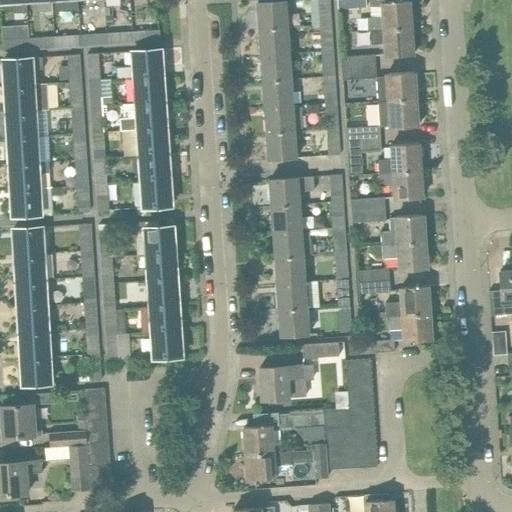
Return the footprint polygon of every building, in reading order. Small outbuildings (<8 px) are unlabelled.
[(25,0),(0,0),(0,2),(12,1),(13,12),(24,12),(23,1),(25,0)] [(25,0),(32,0),(39,0),(40,11),(52,10),(51,0),(25,0)] [(319,0),(321,25),(333,24),(331,0),(319,0)] [(368,30),(371,30),(411,27),(410,16),(414,16),(413,3),(409,3),(409,0),(408,0),(397,1),(397,0),(371,0),(371,6),(381,5),(382,16),(367,17),(368,30)] [(259,29),(287,26),(285,1),(277,1),(257,3),(259,29)] [(74,35),(54,36),(54,47),(83,45),(82,27),(81,23),(81,18),(73,18),(74,35)] [(334,50),(333,24),(321,25),(322,51),(334,50)] [(107,44),(107,33),(106,25),(82,27),(83,45),(107,44)] [(287,26),(259,29),(261,55),(289,53),(287,26)] [(383,29),(371,30),(372,44),(384,43),(385,57),(413,55),(411,27),(383,29)] [(158,31),(132,32),(133,43),(159,41),(158,31)] [(133,43),(132,32),(107,33),(107,44),(133,43)] [(54,36),(27,38),(28,48),(54,47),(54,36)] [(28,48),(27,38),(1,39),(1,50),(28,48)] [(134,77),(162,75),(161,49),(132,51),(133,65),(116,66),(117,78),(134,77)] [(334,50),(322,51),(324,77),(335,77),(334,50)] [(90,80),(102,79),(100,53),(88,54),(90,80)] [(289,53),(261,55),(262,81),(291,79),(289,53)] [(69,81),(81,80),(79,54),(68,55),(69,81)] [(341,68),(375,65),(374,54),(340,57),(341,68)] [(5,85),(32,84),(32,70),(43,69),(42,57),(3,59),(5,85)] [(375,65),(341,68),(342,79),(376,76),(375,65)] [(414,71),(386,73),(377,74),(379,102),(416,99),(414,71)] [(162,75),(134,77),(135,103),(164,101),(162,75)] [(336,103),(335,77),(324,77),(325,103),(336,103)] [(103,96),(102,79),(90,80),(92,106),(103,106),(103,105),(112,104),(111,96),(103,96)] [(291,79),(262,81),(264,107),(292,105),(291,79)] [(81,80),(69,81),(71,107),(83,107),(81,80)] [(44,83),(32,84),(5,85),(6,111),(34,110),(46,109),(44,83)] [(416,99),(379,102),(380,126),(390,125),(390,128),(417,127),(416,99)] [(166,127),(164,101),(135,103),(137,130),(166,127)] [(336,103),(325,103),(327,129),(338,129),(336,103)] [(294,131),(292,105),(264,107),(266,133),(294,131)] [(103,106),(92,106),(94,132),(105,132),(103,106)] [(83,107),(71,107),(73,134),(84,133),(83,107)] [(35,136),(34,110),(6,111),(8,138),(35,136)] [(346,139),(380,137),(379,126),(345,128),(346,139)] [(168,153),(166,127),(137,130),(139,156),(168,153)] [(327,129),(326,129),(315,130),(317,156),(339,154),(338,129),(327,129)] [(296,157),(294,131),(266,133),(268,159),(288,158),(296,157)] [(105,132),(94,132),(95,159),(107,158),(105,132)] [(86,159),(84,133),(73,134),(74,160),(86,159)] [(37,162),(35,136),(8,138),(9,164),(37,162)] [(381,149),(380,137),(346,139),(347,151),(381,149)] [(391,144),(392,160),(379,161),(380,173),(420,171),(419,143),(391,144)] [(169,180),(168,153),(139,156),(141,182),(169,180)] [(107,158),(95,159),(97,185),(109,184),(107,158)] [(88,185),(86,159),(74,160),(76,186),(88,185)] [(39,188),(37,162),(9,164),(11,190),(39,188)] [(422,198),(420,171),(380,173),(381,186),(394,185),(395,200),(402,199),(422,198)] [(313,176),(269,179),(271,205),(299,203),(299,191),(314,190),(313,176)] [(169,180),(141,182),(142,208),(151,207),(171,206),(169,180)] [(110,209),(109,184),(97,185),(99,210),(110,209)] [(88,185),(76,186),(78,212),(89,211),(88,185)] [(39,188),(11,190),(12,216),(32,215),(40,214),(39,188)] [(350,211),(385,208),(384,196),(350,199),(350,211)] [(344,200),(333,201),(334,227),(346,226),(344,200)] [(299,203),(271,205),(273,232),(301,229),(299,203)] [(385,208),(350,211),(351,222),(386,219),(385,208)] [(423,214),(396,216),(391,216),(392,231),(381,232),(382,244),(425,241),(423,214)] [(80,250),(92,249),(90,224),(79,225),(80,250)] [(15,254),(42,253),(41,226),(13,228),(15,254)] [(146,254),(175,252),(173,226),(153,227),(144,228),(146,254)] [(347,252),(346,226),(334,227),(336,253),(347,252)] [(303,255),(301,229),(273,232),(275,258),(303,255)] [(100,257),(112,256),(110,230),(99,231),(100,257)] [(425,241),(382,244),(383,259),(399,258),(400,271),(427,269),(425,241)] [(94,276),(92,249),(80,250),(82,276),(94,276)] [(176,278),(175,252),(146,254),(148,280),(176,278)] [(347,252),(336,253),(337,279),(349,278),(347,252)] [(44,279),(42,253),(15,254),(16,280),(44,279)] [(305,282),(303,255),(275,258),(277,284),(305,282)] [(112,256),(100,257),(102,283),(114,282),(112,256)] [(355,282),(390,280),(389,268),(355,271),(355,282)] [(511,269),(500,270),(503,314),(511,313),(511,269)] [(95,302),(94,276),(82,276),(84,302),(95,302)] [(178,304),(176,278),(148,280),(150,306),(178,304)] [(351,304),(349,278),(337,279),(339,305),(351,304)] [(44,279),(16,280),(18,306),(46,305),(44,279)] [(390,280),(355,282),(356,293),(390,291),(390,280)] [(114,282),(102,283),(104,309),(116,308),(114,282)] [(305,282),(277,284),(278,310),(307,308),(305,282)] [(306,282),(307,305),(318,305),(317,282),(306,282)] [(400,287),(401,301),(386,302),(387,316),(430,313),(428,285),(419,286),(419,284),(415,284),(416,286),(400,287)] [(97,328),(95,302),(84,302),(86,329),(97,328)] [(178,304),(150,306),(151,332),(180,330),(178,304)] [(46,305),(18,306),(19,333),(47,331),(46,305)] [(117,334),(116,308),(104,309),(106,335),(117,334)] [(307,308),(278,310),(280,336),(300,335),(309,334),(307,308)] [(351,311),(329,312),(331,331),(352,329),(351,311)] [(431,340),(430,313),(387,316),(388,330),(403,329),(404,342),(409,342),(409,344),(413,344),(412,342),(431,340)] [(97,328),(86,329),(87,355),(99,354),(97,328)] [(182,356),(180,330),(151,332),(153,358),(182,356)] [(49,357),(47,331),(19,333),(21,359),(49,357)] [(128,333),(117,334),(106,335),(107,361),(130,360),(128,333)] [(303,357),(339,355),(345,354),(344,339),(302,342),(303,357)] [(359,342),(360,354),(394,351),(393,339),(359,342)] [(349,355),(360,354),(359,342),(348,343),(349,355)] [(99,354),(87,355),(89,381),(101,380),(99,354)] [(49,357),(21,359),(23,385),(51,383),(49,357)] [(346,373),(371,371),(370,359),(346,360),(346,373)] [(279,366),(259,368),(261,399),(281,398),(289,397),(305,396),(304,379),(313,378),(312,364),(302,365),(279,366)] [(371,371),(346,373),(347,385),(372,384),(371,371)] [(372,384),(347,385),(348,398),(372,396),(372,384)] [(84,400),(105,398),(104,388),(83,389),(84,400)] [(373,409),(372,396),(348,398),(348,407),(349,411),(373,409)] [(106,409),(105,398),(84,400),(85,411),(106,409)] [(32,403),(21,404),(1,406),(3,438),(23,436),(42,434),(41,420),(35,421),(33,403),(32,403)] [(349,411),(348,407),(322,409),(323,413),(324,425),(325,438),(337,437),(350,436),(363,435),(375,434),(374,422),(349,423),(349,411)] [(106,409),(85,411),(86,422),(107,420),(106,409)] [(373,409),(349,411),(349,423),(374,422),(373,409)] [(324,425),(323,413),(290,415),(290,413),(273,414),(271,417),(270,417),(255,418),(255,425),(243,426),(245,453),(273,452),(272,429),(324,425)] [(107,420),(86,422),(87,432),(108,431),(107,420)] [(62,446),(69,445),(87,444),(86,430),(51,433),(52,446),(62,446)] [(108,431),(87,432),(87,443),(108,442),(108,431)] [(377,466),(375,434),(363,435),(364,466),(377,466)] [(364,466),(363,435),(350,436),(352,467),(364,466)] [(352,467),(350,436),(337,437),(339,468),(352,467)] [(339,468),(337,437),(325,438),(325,443),(327,469),(339,468)] [(108,442),(87,443),(88,454),(109,452),(108,442)] [(314,449),(273,452),(245,453),(247,481),(255,481),(255,483),(259,483),(259,481),(275,480),(274,466),(292,465),(292,463),(314,462),(315,477),(327,477),(327,469),(325,443),(313,444),(314,449)] [(87,444),(69,445),(70,470),(72,490),(90,489),(88,469),(87,444)] [(52,446),(44,447),(45,460),(63,459),(62,446),(52,446)] [(110,463),(109,452),(88,454),(89,465),(110,463)] [(41,460),(11,462),(0,463),(0,495),(27,493),(26,472),(42,471),(41,460)] [(110,463),(89,465),(90,475),(111,474),(110,463)] [(112,485),(111,474),(90,475),(91,486),(112,485)] [(365,501),(365,511),(393,511),(393,499),(382,499),(382,498),(380,498),(380,500),(365,501)] [(329,511),(328,503),(318,504),(318,511),(329,511)]
